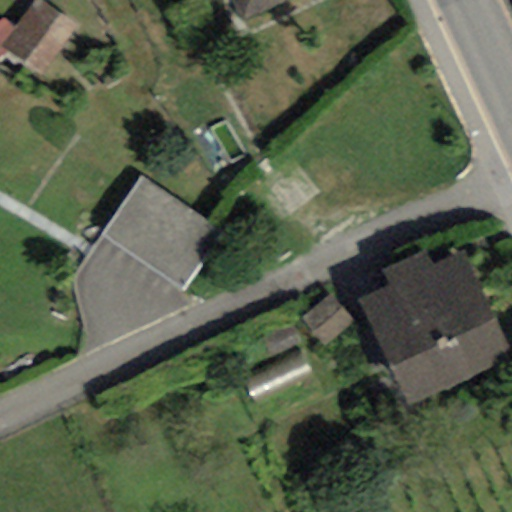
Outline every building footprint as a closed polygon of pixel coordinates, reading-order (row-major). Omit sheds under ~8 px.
[(235,0),(242,13),(269,0),(235,0)] [(56,20),(38,7),(6,48),(24,62),(56,20)] [(176,285),(212,232),(138,181),(102,234),(176,285)] [(364,303),(406,392),(496,349),(454,260),(421,276),(414,261),(390,272),(397,287),(364,303)] [(321,301),(302,319),(320,338),(339,320),(321,301)]
